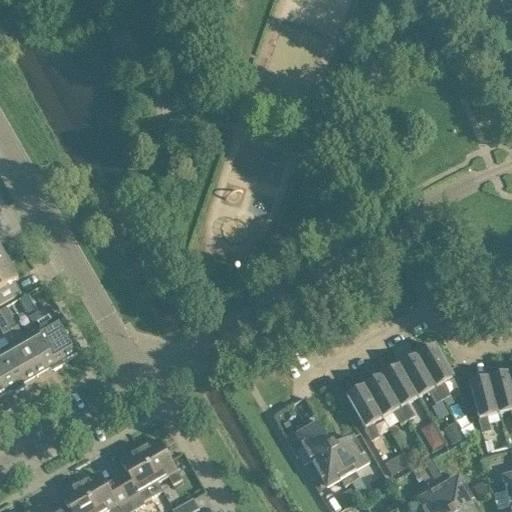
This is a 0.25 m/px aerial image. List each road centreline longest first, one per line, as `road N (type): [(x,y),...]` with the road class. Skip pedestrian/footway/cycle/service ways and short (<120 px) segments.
road 1 (residential): [(146,388),(0,135)]
road 2 (unclassified): [(156,382),(389,228)]
road 3 (unclassified): [(0,469),(146,388)]
road 4 (residential): [(298,390),(436,309)]
road 5 (residential): [(228,511),(156,382)]
road 6 (unclassified): [(389,228),(511,167)]
